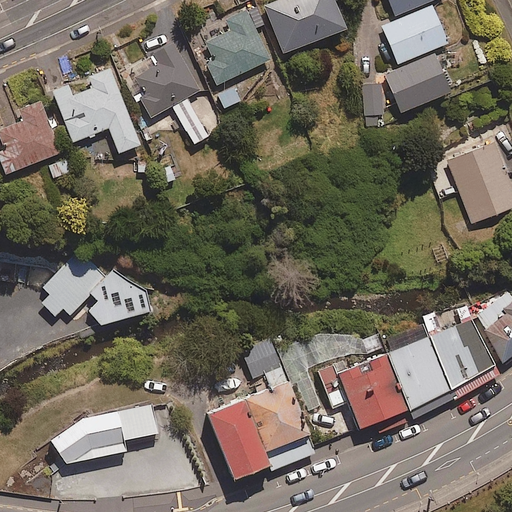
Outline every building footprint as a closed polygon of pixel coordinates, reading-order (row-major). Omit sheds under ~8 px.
[(341,35),(328,0),(284,0),(263,8),(280,57),(341,35)] [(386,0),(394,19),(429,4),(439,0),(386,0)] [(379,25),(397,67),(431,53),(447,47),(429,4),(394,19),(379,25)] [(216,87),(270,61),(246,10),(221,22),(227,36),(198,49),(216,87)] [(155,68),(123,87),(135,107),(139,105),(149,121),(170,109),(193,148),(222,131),(214,117),(227,110),(213,85),(199,93),(171,45),(149,58),(155,68)] [(399,117),(449,96),(431,53),(397,67),(381,74),(389,93),(383,96),(388,108),(394,106),(399,117)] [(71,146),(108,132),(118,159),(140,151),(108,70),(87,79),(91,91),(71,99),(66,88),(51,94),(71,146)] [(376,117),(383,117),(379,85),(369,86),(361,87),(366,128),(377,127),(376,117)] [(17,114),(21,126),(0,133),(0,143),(4,153),(0,154),(0,166),(4,178),(59,157),(39,106),(17,114)] [(434,166),(447,198),(458,193),(464,208),(452,213),(459,230),(511,209),(511,194),(492,143),(434,166)] [(145,148),(140,151),(133,154),(139,165),(134,167),(139,177),(153,170),(148,161),(151,159),(145,148)] [(53,181),(70,174),(64,161),(47,168),(53,181)] [(68,312),(84,296),(90,291),(95,296),(85,305),(99,320),(149,307),(145,287),(112,265),(103,274),(80,249),(45,282),(50,288),(39,298),(52,312),(61,304),(68,312)] [(501,354),(511,345),(511,292),(510,294),(505,286),(471,310),(501,354)] [(419,312),(426,330),(451,396),(494,371),(462,300),(448,305),(450,310),(436,316),(432,307),(419,312)] [(372,414),(404,402),(383,346),(376,330),(342,343),(347,354),(316,366),(330,402),(345,397),(351,412),(336,418),(342,433),(375,421),(372,414)] [(383,346),(404,402),(408,412),(451,396),(426,330),(383,346)] [(253,381),(238,388),(266,454),(271,465),(313,448),(267,333),(238,344),(253,381)] [(228,470),(266,454),(238,388),(201,402),(228,470)] [(124,439),(157,432),(153,407),(80,421),(52,440),(67,462),(126,451),(124,439)]
